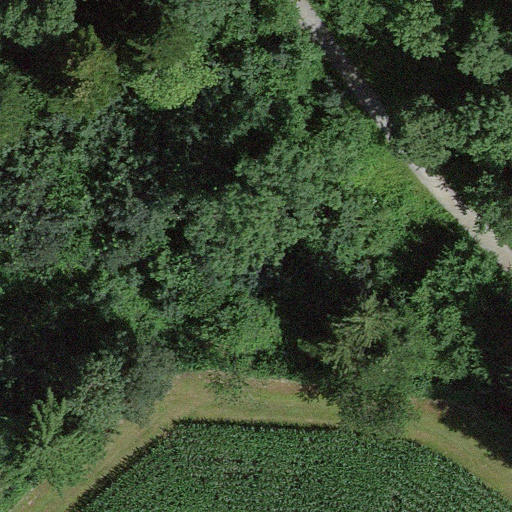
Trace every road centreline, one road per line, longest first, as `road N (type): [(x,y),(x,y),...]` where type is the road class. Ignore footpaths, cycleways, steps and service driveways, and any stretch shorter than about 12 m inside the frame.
road 1 (track): [(377,117),(0,216)]
road 2 (track): [(289,0),(511,274)]
